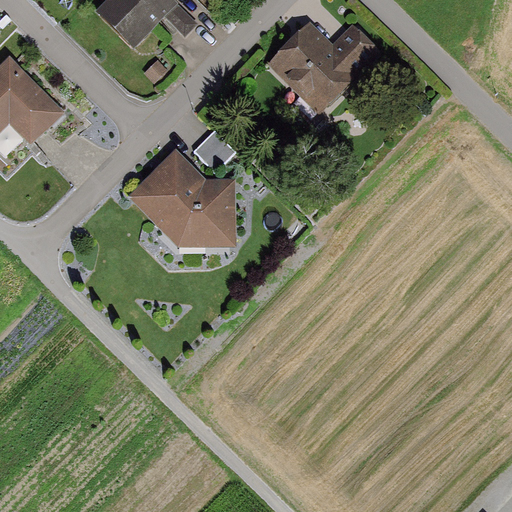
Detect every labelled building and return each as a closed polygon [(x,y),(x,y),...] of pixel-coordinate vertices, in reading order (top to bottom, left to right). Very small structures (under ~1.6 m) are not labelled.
[(195,19),(176,0),(104,0),(100,4),(133,39),(163,10),(183,31),(195,19)] [(272,60),(319,105),(374,49),(351,27),(333,46),(309,23),(272,60)] [(57,110),(9,59),(0,66),(0,112),(2,111),(28,138),(57,110)] [(214,167),(235,147),(215,127),(194,147),(214,167)] [(229,181),(197,179),(174,156),(134,194),(160,221),(166,215),(184,233),(229,232),(229,181)]
